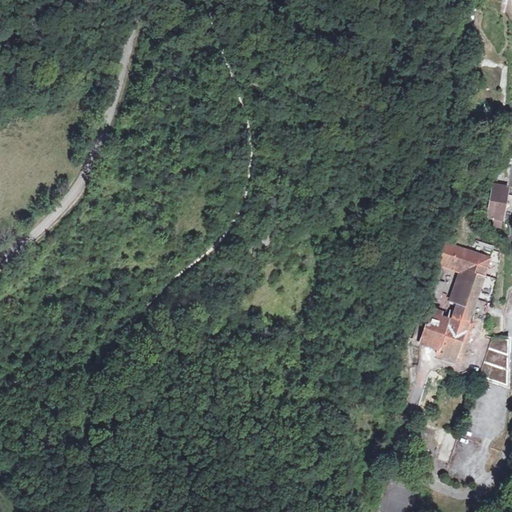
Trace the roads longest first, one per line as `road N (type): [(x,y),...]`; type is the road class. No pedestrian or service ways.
road 1 (track): [(201,0),(248,124),(248,178),(230,228),(124,322),(95,365),(86,422),(109,511)]
road 2 (unclassified): [(0,262),(54,215),(87,172),(140,0)]
